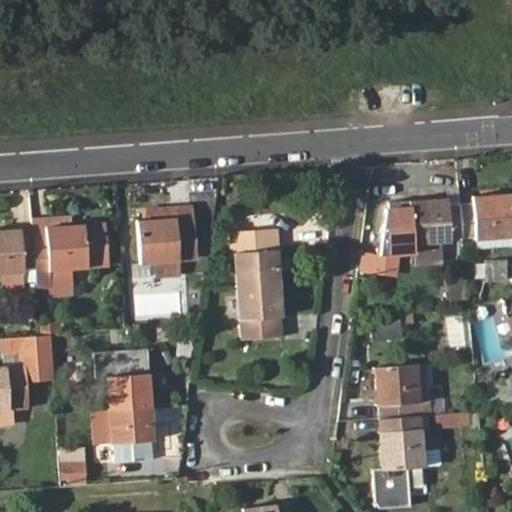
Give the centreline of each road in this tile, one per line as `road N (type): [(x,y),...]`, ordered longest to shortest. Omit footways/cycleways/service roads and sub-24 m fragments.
road 1 (residential): [(358,142),(0,168)]
road 2 (residential): [(358,142),(316,416)]
road 3 (residential): [(316,416),(308,453),(219,458),(211,435),(217,406),(258,406)]
road 4 (residential): [(511,132),(358,142)]
